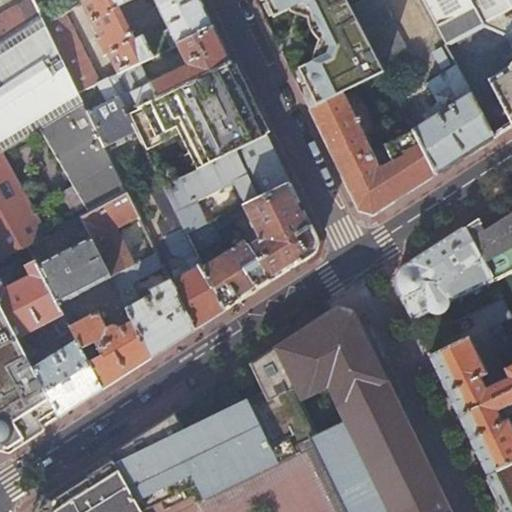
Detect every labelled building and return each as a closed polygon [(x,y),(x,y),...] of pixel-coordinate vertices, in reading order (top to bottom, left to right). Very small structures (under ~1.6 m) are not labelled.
[(30,0),(0,18),(0,44),(42,17),(37,8),(33,0),(30,0)] [(52,0),(37,8),(42,17),(45,25),(64,13),(82,3),(86,0),(52,0)] [(177,45),(213,28),(199,0),(86,0),(82,3),(98,36),(95,41),(102,57),(107,55),(116,74),(139,63),(161,53),(151,33),(144,36),(143,35),(133,39),(118,6),(129,0),(154,0),(174,40),(170,42),(173,47),(177,45)] [(317,110),(344,96),(384,76),(349,9),(346,3),(344,0),(263,0),(272,18),(273,20),(297,9),(299,2),(306,5),(304,11),(314,15),(328,43),(324,53),(331,56),(329,63),(322,60),(299,72),(304,83),(317,110)] [(366,0),(349,9),(384,76),(387,82),(414,67),(379,0),(366,0)] [(511,0),(420,0),(445,47),(480,28),(506,41),(511,50),(511,0)] [(45,25),(78,93),(96,84),(99,83),(64,13),(45,25)] [(0,155),(12,149),(42,131),(85,106),(78,93),(45,25),(42,17),(0,44),(0,83),(4,89),(0,91),(0,155)] [(110,77),(128,114),(231,65),(223,47),(213,28),(177,45),(184,60),(188,61),(189,64),(171,73),(169,70),(161,73),(163,77),(148,84),(139,63),(116,74),(110,77)] [(511,65),(510,67),(504,56),(499,60),(494,66),(491,71),(490,81),(491,84),(511,124),(511,65)] [(128,114),(137,132),(143,146),(183,127),(195,152),(189,155),(197,172),(267,138),(250,104),(231,65),(128,114)] [(436,176),(494,139),(455,65),(426,84),(438,104),(428,111),(433,119),(413,132),(413,133),(436,176)] [(105,102),(87,111),(105,146),(137,132),(128,114),(110,77),(99,83),(96,84),(105,102)] [(403,197),(436,176),(413,133),(386,146),(379,132),(371,136),(377,150),(385,147),(394,165),(380,172),(344,96),(317,110),(310,113),(359,213),(373,216),(403,197)] [(13,173),(0,180),(0,262),(19,252),(28,247),(80,217),(127,191),(105,146),(87,111),(85,106),(42,131),(73,186),(42,203),(33,208),(13,173)] [(183,127),(143,146),(147,152),(180,136),(189,155),(195,152),(183,127)] [(290,185),(267,138),(197,172),(164,187),(176,211),(242,179),(254,202),(290,185)] [(0,180),(13,173),(33,208),(42,203),(12,149),(0,155),(0,180)] [(176,279),(171,282),(195,331),(211,320),(225,312),(205,271),(192,245),(187,235),(176,211),(164,187),(154,168),(142,174),(190,272),(182,276),(180,271),(173,274),(176,279)] [(316,240),(290,185),(254,202),(244,207),(256,232),(263,230),(268,238),(250,249),(270,282),(311,256),(316,240)] [(127,191),(80,217),(91,239),(111,279),(118,292),(137,282),(131,269),(157,255),(127,191)] [(199,222),(201,228),(218,220),(215,215),(199,222)] [(401,301),(412,322),(427,315),(432,316),(436,316),(439,315),(442,313),(445,311),(448,306),(449,304),(511,274),(511,215),(499,224),(486,232),(478,220),(466,228),(436,247),(412,263),(413,265),(406,268),(402,271),(399,275),(397,280),(396,286),(398,291),(403,299),(401,301)] [(201,228),(187,235),(192,245),(222,230),(218,220),(201,228)] [(91,239),(38,267),(59,306),(111,279),(91,239)] [(250,295),(270,282),(250,249),(248,247),(244,246),(205,271),(225,312),(250,295)] [(5,291),(0,280),(0,301),(3,307),(20,339),(56,320),(62,331),(58,333),(67,351),(35,370),(37,373),(60,418),(76,408),(102,391),(70,329),(59,306),(38,267),(28,247),(19,252),(32,276),(5,291)] [(195,331),(171,282),(150,292),(154,299),(158,305),(153,308),(150,302),(148,298),(127,309),(133,322),(152,359),(174,344),(195,331)] [(480,312),(498,348),(508,343),(499,323),(511,318),(503,301),(480,312)] [(0,368),(8,364),(6,361),(26,351),(20,339),(3,307),(0,308),(0,326),(0,328),(0,327),(0,368)] [(125,448),(110,457),(140,511),(145,511),(160,505),(163,511),(164,511),(279,456),(269,434),(300,419),(314,447),(345,511),(448,511),(448,510),(353,315),(336,312),(251,366),(264,394),(183,433),(175,416),(157,427),(125,448)] [(99,313),(70,329),(102,391),(128,374),(152,359),(133,322),(122,328),(116,326),(108,330),(99,313)] [(463,428),(487,476),(511,464),(511,423),(509,418),(511,416),(511,367),(505,371),(509,380),(487,391),(481,379),(486,377),(468,340),(429,359),(463,428)] [(31,361),(26,351),(6,361),(8,364),(12,371),(31,361)] [(0,454),(3,455),(60,418),(37,373),(1,396),(0,394),(0,393),(0,454)] [(345,511),(314,447),(194,506),(196,511),(218,511),(303,471),(322,511),(345,511)] [(37,505),(34,511),(140,511),(110,457),(37,505)] [(511,511),(511,464),(487,476),(504,511),(511,511)]
